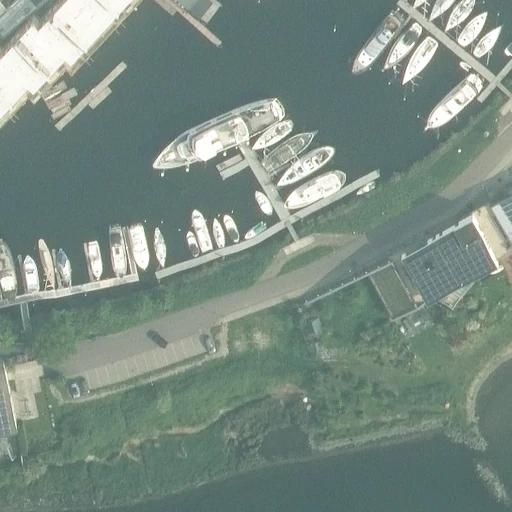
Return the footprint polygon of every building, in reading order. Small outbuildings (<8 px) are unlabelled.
[(49,0),(28,0),(22,7),(54,36),(58,39),(73,22),(49,0)] [(83,0),(49,0),(73,22),(89,4),(83,0)] [(18,3),(3,21),(38,53),(39,53),(54,36),(22,7),(18,3)] [(3,21),(0,23),(0,48),(21,68),(23,70),(39,53),(38,53),(3,21)] [(0,80),(5,85),(21,68),(0,48),(0,80)] [(392,256),(366,269),(392,317),(436,294),(475,272),(498,260),(494,253),(511,243),(511,183),(502,188),(505,194),(490,202),(494,211),(478,220),(473,211),(431,234),(407,247),(392,256)] [(244,221),(168,249),(175,267),(251,237),(244,221)] [(7,369),(4,357),(0,357),(0,433),(18,430),(7,369)]
